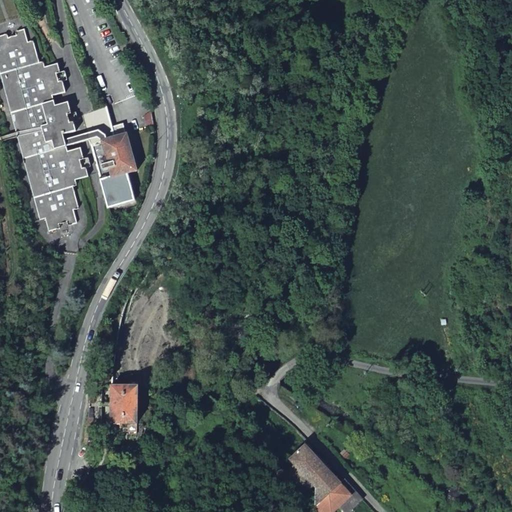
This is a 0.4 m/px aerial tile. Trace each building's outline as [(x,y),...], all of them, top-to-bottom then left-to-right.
[(0,66),(0,69),(39,60),(35,41),(28,43),(26,34),(25,30),(25,29),(17,31),(17,32),(18,35),(9,37),(8,33),(0,34),(0,66)] [(42,66),(0,76),(17,135),(19,141),(42,223),(47,221),(50,233),(62,230),(61,227),(69,224),(70,228),(79,225),(76,211),(81,210),(75,189),(79,188),(77,181),(90,178),(80,149),(68,152),(66,146),(64,140),(63,134),(76,131),(73,123),(69,124),(67,116),(71,115),(67,105),(54,108),(52,97),(65,93),(61,83),(56,84),(54,75),(58,74),(56,68),(44,71),(42,66)] [(102,130),(114,128),(109,108),(99,112),(102,130)] [(88,133),(89,140),(108,208),(136,201),(129,174),(139,172),(124,125),(114,128),(102,130),(99,112),(83,117),(88,133)] [(64,140),(66,146),(89,140),(88,133),(64,140)] [(0,145),(19,141),(17,135),(0,139),(0,145)] [(221,408),(234,389),(216,377),(205,395),(221,408)] [(130,388),(115,389),(113,389),(113,426),(139,426),(139,389),(130,388)] [(204,424),(192,419),(188,429),(199,434),(204,424)] [(99,439),(87,434),(86,447),(93,450),(99,439)] [(345,488),(306,447),(289,463),(294,468),(287,476),(306,497),(314,491),(317,499),(318,511),(335,511),(339,509),(351,495),(345,488)] [(339,509),(341,511),(350,511),(362,501),(348,485),(345,488),(351,495),(339,509)]
